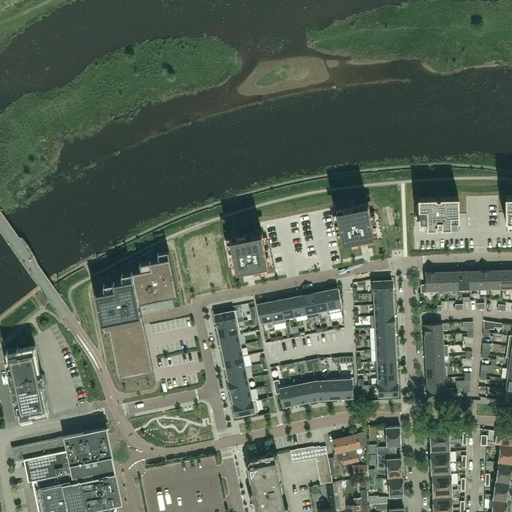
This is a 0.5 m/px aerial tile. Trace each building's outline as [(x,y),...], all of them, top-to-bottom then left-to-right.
[(458,197),(419,198),(420,222),(428,222),(428,227),(451,227),(451,221),(459,221),(458,197)] [(368,203),(336,210),(343,242),(375,235),(368,203)] [(262,232),(230,239),(237,271),(269,264),(262,232)] [(96,292),(95,293),(101,324),(141,316),(142,315),(139,303),(172,296),(178,295),(169,251),(168,251),(158,253),(160,259),(149,262),(140,264),(142,270),(131,272),(122,274),(123,280),(113,282),(113,283),(104,285),(105,291),(96,293),(96,292)] [(502,288),(511,287),(511,269),(501,270),(502,288)] [(480,271),(480,289),(491,288),(490,270),(480,271)] [(502,288),(501,270),(490,270),(491,288),(502,288)] [(447,290),(458,289),(458,271),(447,272),(447,290)] [(469,271),(458,271),(458,289),(469,289),(469,271)] [(480,289),(480,271),(469,271),(469,289),(480,289)] [(426,293),(437,292),(436,272),(425,272),(426,284),(421,284),(421,293),(426,293)] [(447,272),(436,272),(437,292),(438,292),(438,290),(447,290),(447,272)] [(392,280),(371,281),(372,293),(393,292),(392,280)] [(337,289),(326,291),(330,314),(342,311),(337,289)] [(326,291),(314,293),(319,316),(318,311),(329,309),(330,314),(326,291)] [(393,303),(393,292),(372,293),(372,294),(374,294),(375,304),(393,303)] [(314,293),(303,295),(308,318),(319,316),(314,293)] [(303,295),(292,297),(296,315),(306,313),(307,318),(308,318),(303,295)] [(292,297),(281,300),(285,322),(286,322),(285,318),(296,315),(292,297)] [(281,300),(270,302),(274,325),(285,322),(281,300)] [(270,302),(258,304),(262,324),(273,322),(274,325),(270,302)] [(375,315),(371,316),(394,315),(393,303),(375,304),(375,315)] [(255,306),(249,307),(252,319),(257,318),(255,306)] [(233,311),(215,314),(218,326),(238,322),(236,310),(233,311)] [(394,315),(371,316),(371,327),(394,326),(394,315)] [(141,316),(101,324),(104,334),(109,333),(119,379),(153,372),(143,326),(141,316)] [(238,322),(218,326),(220,337),(240,333),(238,322)] [(425,335),(443,334),(442,323),(424,324),(425,335)] [(394,326),(371,327),(371,328),(376,328),(377,339),(395,338),(394,326)] [(240,333),(220,337),(222,348),(240,345),(237,334),(240,333)] [(425,346),(448,345),(448,344),(443,345),(443,334),(425,335),(425,346)] [(377,339),(377,350),(396,349),(395,338),(377,339)] [(43,374),(41,374),(35,345),(31,346),(6,352),(20,420),(50,414),(43,385),(45,385),(43,374)] [(240,345),(222,348),(225,360),(242,356),(240,345)] [(448,345),(425,346),(426,357),(449,356),(448,345)] [(396,360),(396,349),(377,350),(378,361),(375,361),(396,360)] [(242,356),(225,360),(227,371),(244,367),(242,356)] [(444,356),(449,356),(426,357),(426,368),(447,366),(444,366),(444,356)] [(396,360),(375,361),(376,373),(397,372),(396,360)] [(426,368),(427,378),(447,377),(447,366),(426,368)] [(244,367),(227,371),(229,382),(247,378),(244,367)] [(379,384),(397,383),(397,372),(376,373),(379,373),(379,384)] [(339,377),(328,378),(329,398),(340,398),(339,377)] [(351,377),(339,377),(340,398),(352,397),(351,380),(351,377)] [(447,378),(447,377),(427,378),(428,389),(448,388),(445,388),(445,378),(447,378)] [(247,378),(229,382),(232,393),(249,390),(247,378)] [(328,381),(315,381),(318,399),(329,398),(328,378),(328,381)] [(280,379),(274,380),(277,393),(281,392),(284,406),(295,404),(291,383),(281,386),(280,379)] [(315,381),(303,384),(307,401),(318,399),(315,381)] [(292,383),(291,383),(295,404),(307,401),(303,384),(292,386),(292,383)] [(397,383),(379,384),(380,396),(398,395),(397,383)] [(428,389),(428,400),(448,399),(448,388),(428,389)] [(249,390),(232,393),(234,404),(254,400),(256,400),(256,399),(251,400),(249,390)] [(254,400),(234,404),(236,416),(259,411),(256,400),(254,400)] [(401,446),(400,426),(385,427),(387,446),(401,446)] [(15,461),(24,459),(29,481),(30,488),(34,487),(38,511),(117,511),(116,505),(123,504),(107,427),(100,429),(100,428),(57,437),(11,447),(15,461)] [(429,428),(430,440),(450,438),(449,427),(429,428)] [(511,432),(497,430),(495,443),(500,444),(511,445),(511,432)] [(355,448),(360,447),(357,434),(345,437),(351,463),(359,461),(357,454),(355,448)] [(338,461),(343,460),(344,464),(351,463),(345,437),(333,440),(338,461)] [(451,450),(450,438),(430,440),(431,451),(430,451),(451,450)] [(498,462),(511,464),(511,445),(500,444),(498,462)] [(328,459),(326,446),(320,447),(320,446),(314,447),(314,446),(302,448),(296,449),(290,450),(292,462),(316,458),(321,484),(326,483),(333,482),(329,465),(328,459)] [(430,451),(431,463),(450,462),(450,451),(451,451),(451,450),(430,451)] [(388,478),(403,477),(403,476),(402,476),(401,457),(392,458),(392,452),(385,452),(377,453),(378,468),(387,468),(388,478)] [(283,480),(277,453),(259,457),(259,458),(251,460),(249,458),(245,464),(247,466),(250,482),(251,482),(253,488),(254,492),(252,492),(255,508),(257,507),(258,511),(257,511),(289,511),(288,507),(287,507),(281,480),(283,480)] [(451,473),(450,462),(431,463),(431,474),(452,473),(451,473)] [(510,482),(511,470),(511,464),(498,462),(496,480),(510,482)] [(353,471),(355,478),(368,477),(368,470),(353,471)] [(432,475),(432,486),(452,485),(452,473),(431,474),(431,475),(432,475)] [(403,477),(388,478),(389,497),(404,496),(403,477)] [(492,500),(493,500),(507,502),(508,501),(507,501),(510,483),(510,482),(496,480),(495,480),(492,500)] [(335,511),(332,483),(326,483),(329,505),(325,505),(325,508),(318,509),(318,511),(335,511)] [(453,496),(452,485),(432,486),(433,496),(432,496),(432,497),(453,496)] [(362,511),(362,505),(368,504),(366,490),(360,491),(361,498),(354,499),(354,505),(347,506),(347,511),(362,511)] [(432,497),(433,508),(453,507),(452,496),(453,496),(432,497)] [(491,511),(506,511),(507,502),(493,500),(491,511)]
